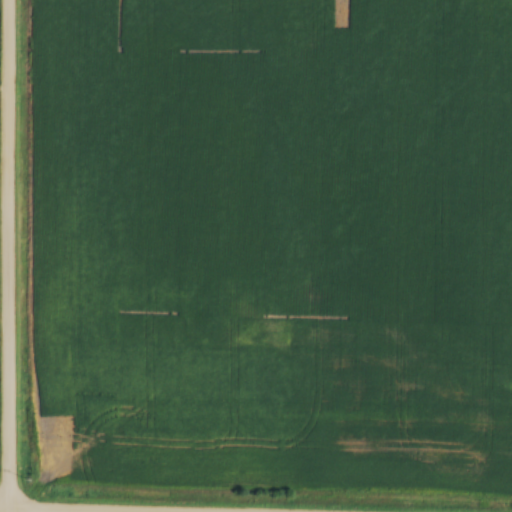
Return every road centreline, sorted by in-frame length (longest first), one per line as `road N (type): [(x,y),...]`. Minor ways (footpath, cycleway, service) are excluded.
road 1 (residential): [(11,511),(11,0)]
road 2 (residential): [(146,511),(0,507)]
